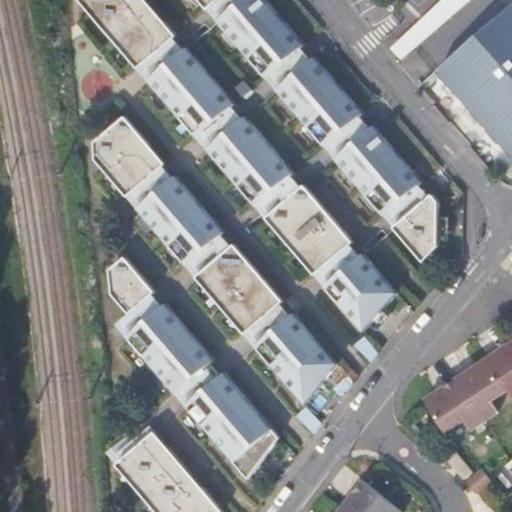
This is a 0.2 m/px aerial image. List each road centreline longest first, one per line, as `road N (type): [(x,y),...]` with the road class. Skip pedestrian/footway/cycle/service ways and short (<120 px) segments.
road 1 (unclassified): [(331,0),(511,214)]
road 2 (unclassified): [(511,235),(362,418)]
road 3 (residential): [(362,418),(446,489),(457,511)]
road 4 (unclassified): [(362,418),(286,511)]
